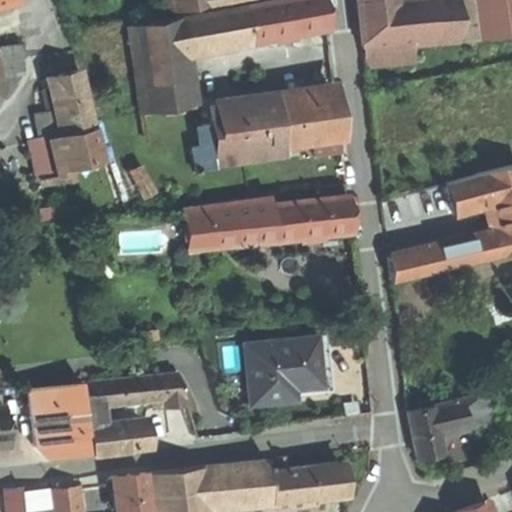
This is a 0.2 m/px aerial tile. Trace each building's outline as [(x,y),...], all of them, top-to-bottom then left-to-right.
[(167,0),(169,11),(210,4),(208,0),(167,0)] [(321,0),(268,0),(243,5),(249,41),(327,27),(323,6),(321,0)] [(370,0),(356,2),(361,49),(364,49),(410,44),(458,39),(453,0),(370,0)] [(480,0),(453,0),(458,39),(485,36),(480,0)] [(511,32),(511,0),(480,0),(485,36),(511,32)] [(185,52),(249,41),(243,5),(179,16),(185,52)] [(126,25),(134,70),(187,60),(185,52),(179,16),(126,25)] [(22,42),(3,46),(9,76),(25,72),(22,55),(25,54),(22,42)] [(412,62),(410,44),(364,49),(366,67),(412,62)] [(191,82),(187,60),(134,70),(138,91),(191,82)] [(61,73),(46,77),(53,108),(61,142),(57,143),(57,145),(62,164),(98,156),(78,69),(61,73)] [(194,103),(191,82),(138,91),(141,112),(194,103)] [(334,94),(276,102),(282,146),(340,138),(336,114),(334,94)] [(224,154),(282,146),(276,102),(248,106),(217,110),(219,122),(224,154)] [(43,148),(57,145),(57,143),(61,142),(53,108),(35,112),(43,148)] [(283,151),(282,146),(224,154),(219,122),(201,124),(206,162),(241,157),(283,151)] [(36,170),(62,164),(57,145),(43,148),(32,151),(36,170)] [(284,155),(283,151),(241,157),(242,161),(284,155)] [(511,163),(467,175),(475,206),(487,203),(500,254),(511,250),(511,163)] [(64,174),(62,164),(36,170),(39,180),(64,174)] [(451,212),(475,206),(467,175),(443,182),(447,199),(451,212)] [(346,194),(269,202),(274,239),(350,230),(348,211),(346,194)] [(235,243),(274,239),(269,202),(269,195),(180,207),(185,246),(234,241),(235,243)] [(489,232),(454,240),(459,264),(494,256),(489,232)] [(398,254),(386,256),(391,279),(459,264),(454,240),(453,237),(397,250),(398,254)] [(325,333),(242,342),(248,402),(292,397),(292,395),(291,386),(318,383),(316,366),(329,365),(328,352),(325,333)] [(332,390),(329,365),(316,366),(318,383),(319,392),(332,390)] [(174,371),(159,373),(162,398),(163,406),(183,404),(174,371)] [(159,373),(91,380),(94,406),(162,398),(159,373)] [(91,380),(82,381),(85,407),(94,406),(91,380)] [(82,381),(55,384),(63,455),(90,452),(86,424),(85,407),(82,381)] [(292,395),(319,392),(318,383),(291,386),(292,395)] [(43,457),(63,455),(55,384),(26,388),(33,445),(43,457)] [(459,398),(465,427),(488,422),(482,393),(459,398)] [(452,430),(465,427),(459,398),(432,405),(438,433),(452,430)] [(442,453),(438,433),(432,405),(406,410),(417,458),(442,453)] [(144,424),(86,424),(90,452),(115,449),(146,445),(144,424)] [(275,455),(276,467),(286,466),(284,454),(275,455)] [(263,457),(195,465),(200,510),(268,501),(264,468),(263,457)] [(276,467),(264,468),(268,501),(341,493),(339,476),(337,460),(286,466),(276,467)] [(200,511),(200,510),(195,465),(145,471),(150,511),(200,511)] [(110,476),(113,511),(145,511),(141,472),(110,476)] [(4,511),(21,511),(19,492),(18,486),(2,488),(4,511)] [(58,488),(42,489),(44,511),(75,511),(73,486),(58,488)] [(44,511),(42,489),(19,492),(21,511),(44,511)] [(465,507),(452,511),(484,511),(481,501),(465,507)]
